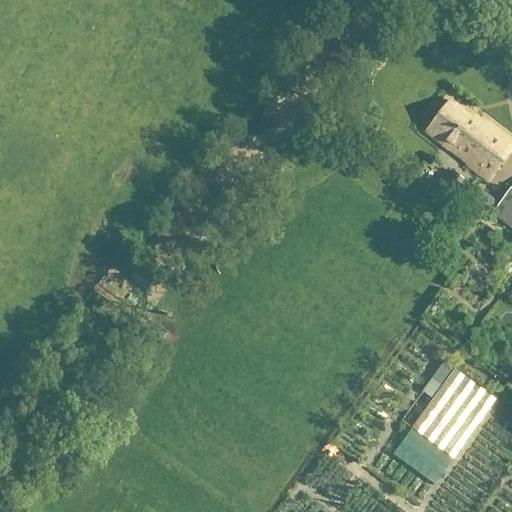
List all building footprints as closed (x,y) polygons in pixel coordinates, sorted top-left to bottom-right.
[(450,86),(447,98),(468,103),(471,91),(450,86)] [(488,183),(511,150),(511,145),(480,121),(477,125),(450,104),(449,103),(426,135),(467,166),(466,167),(488,183)] [(440,189),(451,198),(463,182),(451,173),(440,189)] [(511,192),(511,191),(491,216),(511,232),(511,192)] [(122,325),(138,304),(116,289),(101,310),(122,325)] [(454,373),(411,431),(453,461),(496,403),(454,373)] [(511,471),(498,484),(511,498),(511,471)]
